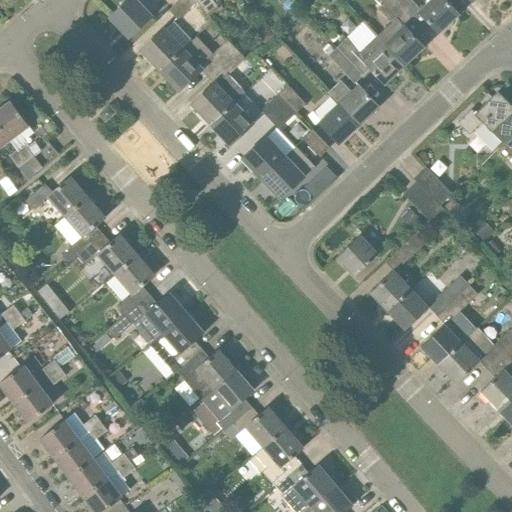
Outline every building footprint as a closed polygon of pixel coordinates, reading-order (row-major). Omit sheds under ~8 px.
[(153,15),(138,0),(127,0),(110,17),(130,37),(153,15)] [(179,0),(171,8),(170,9),(178,19),(197,1),(196,0),(179,0)] [(196,0),(197,1),(207,14),(218,5),(213,0),(196,0)] [(378,35),(405,64),(424,46),(406,25),(413,18),(408,12),(396,0),(382,0),(384,2),(382,4),(396,19),(378,35)] [(396,0),(408,12),(417,5),(412,0),(396,0)] [(429,0),(419,10),(439,32),(460,13),(452,5),(457,0),(429,0)] [(141,49),(161,70),(192,40),(174,20),(166,28),(165,27),(141,49)] [(385,84),(405,64),(378,35),(360,53),(347,38),(338,46),(364,75),(371,68),(385,84)] [(206,64),(213,71),(237,49),(228,39),(209,57),(192,40),(161,70),(180,90),(202,69),(201,68),(206,64)] [(329,55),(355,83),(364,75),(338,46),(329,55)] [(211,124),(236,102),(245,92),(229,74),(246,58),(237,49),(213,71),(220,79),(216,83),(215,82),(192,103),(211,124)] [(338,102),(359,124),(379,105),(358,83),(350,91),(341,80),(328,92),(338,102)] [(296,112),(306,103),(288,84),(279,93),(288,103),(296,112)] [(503,143),(511,134),(511,106),(498,92),(475,114),(471,109),(458,123),(470,135),(482,122),(503,143)] [(261,110),(270,120),(288,103),(279,93),(261,110)] [(17,150),(26,161),(31,166),(35,173),(42,168),(25,145),(28,143),(20,132),(30,125),(11,100),(0,108),(0,126),(10,141),(17,150)] [(236,102),(211,124),(230,145),(255,121),(236,102)] [(340,143),(359,124),(338,102),(319,121),(340,143)] [(270,120),(279,129),(296,112),(288,103),(270,120)] [(116,112),(109,104),(98,114),(106,122),(116,112)] [(0,148),(10,141),(0,126),(0,148)] [(320,156),(330,147),(313,130),(304,139),(320,156)] [(511,151),(511,134),(503,143),(511,151)] [(243,158),(262,178),(286,156),(266,135),(243,158)] [(26,161),(17,150),(10,155),(19,167),(21,166),(26,161)] [(286,156),(262,178),(282,198),(304,176),(286,156)] [(440,205),(452,194),(426,167),(414,178),(417,181),(440,205)] [(7,176),(0,180),(0,182),(8,194),(16,188),(7,176)] [(48,196),(65,216),(89,197),(71,176),(52,192),(45,183),(26,199),(33,209),(48,196)] [(443,208),(440,205),(417,181),(404,194),(430,220),(443,208)] [(78,255),(104,234),(96,225),(106,217),(89,197),(65,216),(82,236),(71,246),(71,247),(68,250),(74,258),(77,255),(78,255)] [(388,259),(398,269),(427,241),(418,231),(388,259)] [(97,254),(114,273),(138,254),(121,234),(111,242),(104,234),(78,255),(79,256),(75,260),(83,269),(87,266),(89,268),(95,262),(92,258),(97,254)] [(337,257),(354,275),(378,253),(361,235),(337,257)] [(124,315),(149,294),(142,285),(155,274),(138,254),(114,273),(132,294),(117,307),(124,315)] [(371,292),(388,311),(411,289),(394,270),(371,292)] [(469,285),(460,275),(427,306),(429,307),(437,316),(469,285)] [(469,285),(437,316),(446,325),(449,321),(478,294),(469,285)] [(405,329),(429,307),(427,306),(411,289),(388,311),(405,329)] [(145,313),(162,333),(187,312),(170,292),(157,303),(149,294),(124,315),(125,315),(110,328),(118,337),(145,313)] [(2,313),(7,321),(19,312),(14,304),(2,313)] [(7,321),(13,329),(25,320),(19,312),(7,321)] [(176,370),(202,349),(195,341),(205,332),(187,312),(162,333),(149,344),(173,372),(176,370)] [(0,326),(0,356),(13,347),(22,340),(13,329),(7,321),(0,326)] [(462,342),(446,325),(421,346),(439,364),(462,342)] [(487,369),(511,345),(511,329),(511,328),(494,345),(477,328),(462,342),(439,364),(456,383),(480,361),(487,369)] [(500,408),(511,397),(511,345),(487,369),(495,378),(482,390),(500,408)] [(202,400),(214,390),(237,370),(220,349),(210,358),(202,349),(176,370),(202,400)] [(61,367),(55,360),(42,369),(47,377),(61,367)] [(0,383),(14,402),(39,382),(34,375),(25,363),(0,381),(0,383)] [(53,385),(67,375),(61,367),(47,377),(53,385)] [(233,423),(252,407),(244,398),(254,390),(237,370),(214,390),(231,409),(216,422),(224,431),(233,423)] [(39,382),(14,402),(28,422),(54,402),(46,390),(39,382)] [(511,397),(500,408),(511,421),(511,397)] [(263,446),(286,427),(269,407),(259,415),(252,407),(233,423),(240,432),(246,427),(263,446)] [(84,424),(89,431),(101,422),(96,415),(84,424)] [(41,437),(55,456),(80,437),(74,429),(66,419),(41,437)] [(89,431),(95,439),(107,430),(101,422),(89,431)] [(275,485),(301,464),(294,456),(303,447),(286,427),(263,446),(251,457),(275,485)] [(69,476),(95,456),(88,448),(80,437),(55,456),(69,476)] [(124,453),(130,461),(138,455),(132,447),(124,453)] [(119,470),(130,461),(124,453),(113,461),(119,470)] [(84,496),(110,477),(101,465),(95,456),(69,476),(84,496)] [(119,470),(124,476),(136,468),(130,461),(119,470)] [(282,496),(296,511),(303,511),(312,505),(336,485),(318,465),(308,473),(301,464),(275,485),(283,495),(282,496)] [(110,477),(84,496),(95,511),(101,511),(123,496),(117,487),(127,480),(124,476),(119,470),(110,477)] [(312,505),(303,511),(345,511),(353,505),(336,485),(312,505)] [(211,491),(201,499),(209,509),(219,501),(211,491)]
